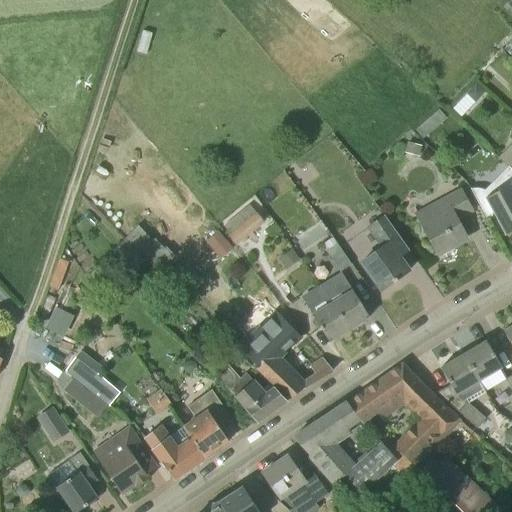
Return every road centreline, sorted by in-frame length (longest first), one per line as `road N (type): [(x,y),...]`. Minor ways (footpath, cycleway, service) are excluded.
road 1 (residential): [(161,511),(511,283)]
road 2 (track): [(22,328),(134,0)]
